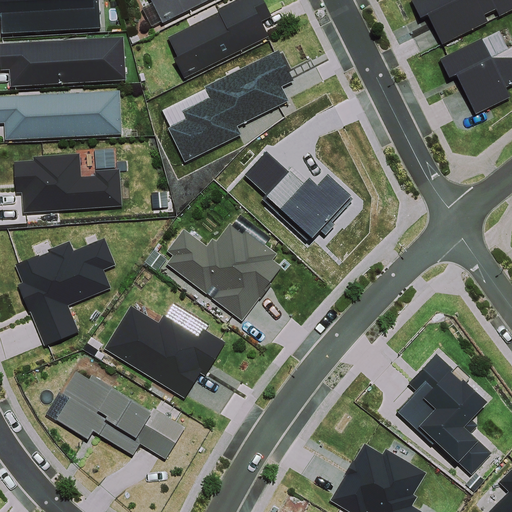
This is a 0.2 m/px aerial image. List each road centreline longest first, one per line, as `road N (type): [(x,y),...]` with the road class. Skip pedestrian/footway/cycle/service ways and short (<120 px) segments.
road 1 (residential): [(226,511),(330,345),(454,224)]
road 2 (residential): [(454,224),(338,0)]
